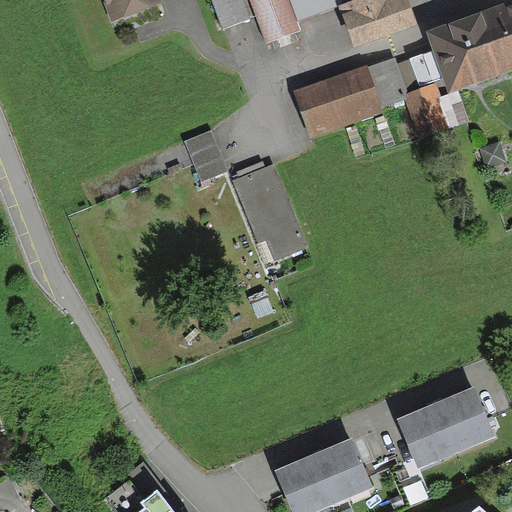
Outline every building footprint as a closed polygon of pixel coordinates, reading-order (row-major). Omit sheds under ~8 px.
[(102,0),(112,26),(165,7),(162,0),(102,0)] [(242,0),(210,0),(223,34),(251,23),(242,0)] [(288,0),(248,0),(266,47),(301,34),(298,26),(288,0)] [(288,0),(298,26),(339,12),(371,0),(288,0)] [(402,0),(371,0),(339,12),(355,55),(417,33),(405,0),(404,0),(403,1),(402,0)] [(511,9),(426,40),(431,54),(442,83),(447,98),(449,103),(461,99),(511,80),(511,9)] [(442,83),(431,54),(410,61),(420,90),(442,83)] [(294,95),(310,143),(384,117),(382,112),(406,104),(404,98),(409,96),(396,59),(294,95)] [(419,141),(470,124),(461,99),(449,103),(447,98),(442,99),(438,86),(409,96),(404,98),(406,104),(419,141)] [(229,173),(212,133),(185,144),(202,184),(229,173)] [(308,250),(275,167),(265,171),(262,163),(237,174),(240,181),(233,184),(258,246),(267,243),(275,264),(308,250)] [(475,395),(398,428),(419,477),(496,445),(475,395)] [(351,445),(273,478),(287,511),(335,511),(373,496),(351,445)] [(168,511),(177,511),(142,464),(121,479),(126,485),(106,499),(116,511),(141,511),(140,510),(157,497),(168,511)] [(168,511),(157,497),(140,510),(141,511),(168,511)]
